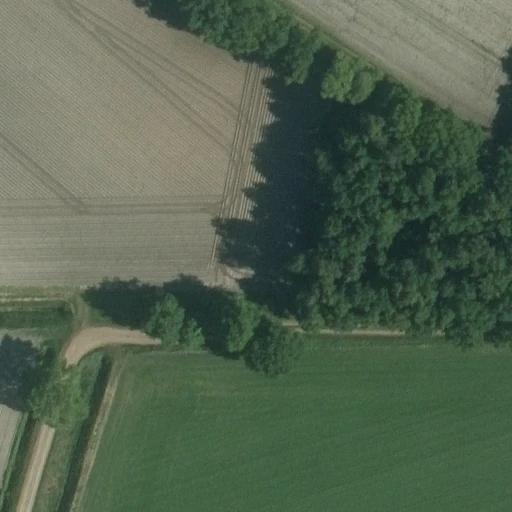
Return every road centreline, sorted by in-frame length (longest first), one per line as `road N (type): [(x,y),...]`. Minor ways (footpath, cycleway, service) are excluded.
road 1 (track): [(24,511),(66,368),(82,346),(108,336),(511,326)]
road 2 (track): [(259,0),(511,160)]
